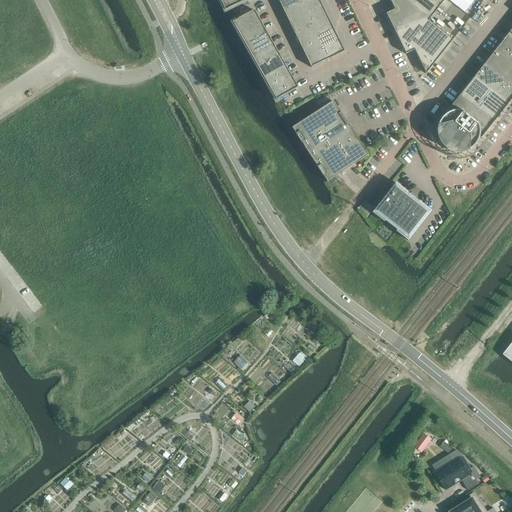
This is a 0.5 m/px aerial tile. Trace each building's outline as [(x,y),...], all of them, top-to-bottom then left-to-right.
[(248,0),(218,0),(224,12),(248,0)] [(277,0),(283,11),(299,3),(298,0),(277,0)] [(304,0),(299,3),(305,14),(322,6),(318,0),(304,0)] [(395,34),(425,20),(400,0),(389,0),(394,10),(385,14),(395,34)] [(400,0),(425,20),(428,21),(438,8),(427,0),(400,0)] [(427,0),(438,8),(444,0),(427,0)] [(283,11),(288,22),(305,14),(299,3),(283,11)] [(322,6),(305,14),(310,25),(327,17),(322,6)] [(232,23),(238,34),(260,22),(253,11),(232,23)] [(310,25),(305,14),(288,22),(294,33),(310,25)] [(310,25),(316,37),(333,29),(327,17),(310,25)] [(452,40),(428,21),(425,20),(395,34),(405,54),(414,50),(425,74),(452,40)] [(266,33),(260,22),(238,34),(244,45),(266,33)] [(316,37),(310,25),(294,33),(299,45),(316,37)] [(338,40),(333,29),(316,37),(321,48),(338,40)] [(244,45),(250,56),(272,44),(266,33),(244,45)] [(499,45),(511,55),(511,39),(507,35),(499,45)] [(321,48),(316,37),(299,45),(305,56),(321,48)] [(344,52),(338,40),(321,48),(327,60),(344,52)] [(278,55),(272,44),(250,56),(257,67),(278,55)] [(491,55),(511,71),(511,55),(499,45),(491,55)] [(305,56),(311,68),(327,60),(321,48),(305,56)] [(257,67),(263,78),(285,66),(278,55),(257,67)] [(483,65),(511,87),(511,71),(491,55),(483,65)] [(473,78),(507,105),(511,98),(511,87),(483,65),(473,78)] [(285,66),(263,78),(269,89),(291,77),(285,66)] [(297,88),(291,77),(269,89),(275,100),(297,88)] [(507,105),(473,78),(460,95),(494,122),(507,105)] [(494,122),(460,95),(452,105),(486,131),(494,122)] [(368,155),(332,101),(291,128),(327,182),(337,175),(368,155)] [(486,131),(452,105),(447,111),(448,113),(446,114),(445,115),(443,116),(442,117),(441,119),(440,120),(439,122),(438,123),(437,125),(437,127),(436,129),(436,131),(436,132),(436,134),(437,136),(437,138),(438,139),(438,141),(439,143),(440,144),(441,146),(442,147),(444,148),(445,149),(446,150),(448,151),(450,152),(451,153),(453,153),(455,153),(457,154),(458,154),(460,153),(462,153),(463,153),(465,152),(467,152),(468,151),(470,150),(471,149),(472,148),(474,147),(475,145),(476,144),(477,142),(478,141),(478,139),(479,137),(481,138),(486,131)] [(407,241),(431,211),(419,202),(417,204),(405,195),(407,192),(395,183),(372,213),(384,222),(386,219),(398,229),(395,231),(407,241)] [(511,342),(509,346),(506,350),(501,355),(511,363),(511,342)] [(305,359),(301,355),(296,362),(300,365),(305,359)] [(240,356),(234,362),(239,368),(245,361),(240,356)] [(254,407),(251,403),(245,408),(248,412),(254,407)] [(195,436),(188,431),(185,436),(191,440),(195,436)] [(423,434),(413,447),(420,452),(429,439),(423,434)] [(445,440),(441,447),(449,452),(454,445),(445,440)] [(188,455),(192,450),(186,446),(183,451),(188,455)] [(447,456),(432,466),(436,472),(434,473),(445,490),(461,480),(468,491),(478,484),(476,480),(480,478),(473,467),(470,469),(462,456),(456,450),(447,456)] [(147,473),(142,478),(148,483),(152,477),(147,473)] [(165,486),(158,481),(152,488),(159,493),(165,486)] [(222,504),(227,498),(219,492),(215,498),(222,504)] [(495,511),(493,508),(487,511),(479,511),(471,499),(471,498),(470,499),(449,511),(450,511),(449,511),(495,511)]
